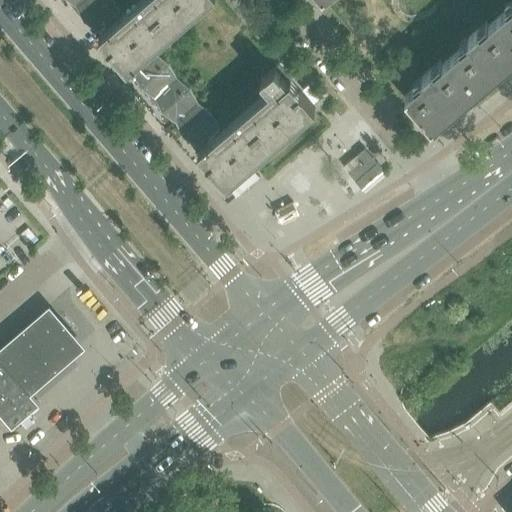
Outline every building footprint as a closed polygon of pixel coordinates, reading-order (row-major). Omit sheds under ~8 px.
[(120,9),(120,8),(114,0),(80,0),(76,4),(89,14),(97,28),(97,29),(99,27),(102,32),(120,16),(117,12),(120,9)] [(150,48),(205,0),(147,0),(125,19),(150,48)] [(511,4),(499,15),(511,30),(511,4)] [(150,48),(125,19),(122,15),(120,16),(102,32),(99,35),(111,49),(127,68),(131,65),(149,49),(150,48)] [(511,57),(511,30),(499,15),(481,30),(479,27),(467,37),(470,40),(452,54),(478,86),(511,57)] [(177,75),(169,61),(156,51),(152,53),(149,49),(131,65),(134,69),(133,70),(134,71),(146,81),(154,94),(177,75)] [(478,86),(452,54),(435,69),(432,66),(421,76),(424,79),(405,94),(431,125),(478,86)] [(292,77),(279,62),(275,66),(275,65),(261,77),(274,92),(290,78),(292,77)] [(190,85),(177,75),(154,94),(155,95),(167,105),(175,119),(198,99),(190,85)] [(226,183),(315,107),(290,78),(274,92),(225,134),(221,130),(219,131),(201,147),(198,150),(226,183)] [(219,123),(211,110),(198,100),(198,99),(175,119),(188,129),(196,143),(197,144),(198,143),(201,147),(219,131),(216,127),(219,124),(219,123)] [(383,168),(381,166),(377,161),(364,147),(344,165),(356,179),(355,179),(362,187),(383,168)] [(279,217),(297,208),(293,201),(275,210),(279,217)] [(48,306),(0,346),(0,356),(31,393),(84,346),(48,306)] [(31,393),(0,356),(0,412),(12,426),(39,402),(31,393)]
